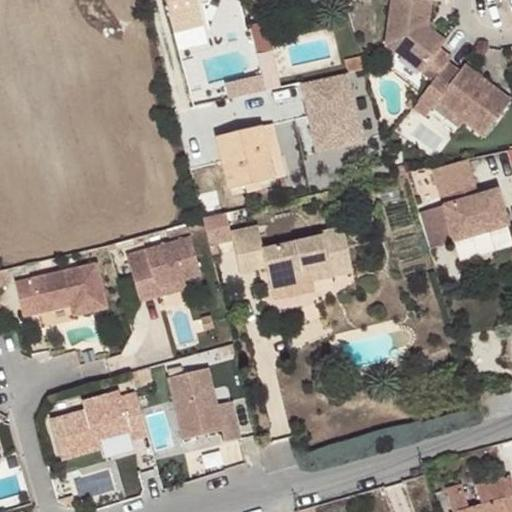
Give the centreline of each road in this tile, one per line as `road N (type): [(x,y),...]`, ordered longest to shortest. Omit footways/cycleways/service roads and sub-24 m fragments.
road 1 (residential): [(216,511),(511,432)]
road 2 (residential): [(48,511),(0,347)]
